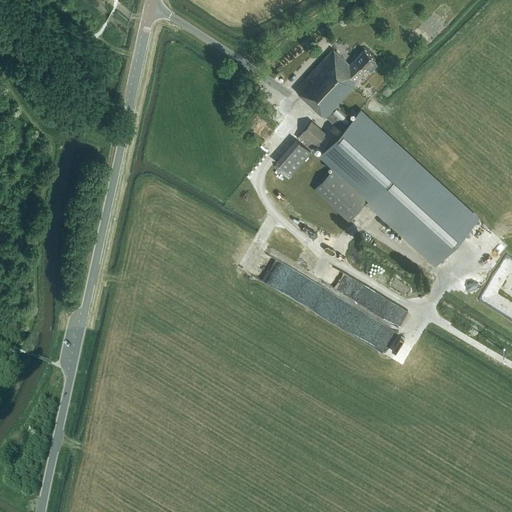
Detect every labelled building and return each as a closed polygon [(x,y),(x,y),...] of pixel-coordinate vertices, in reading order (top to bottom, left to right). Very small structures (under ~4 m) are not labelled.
[(405,160),(356,115),(353,118),(337,103),(358,81),(356,79),(367,68),(370,71),(377,63),(374,61),(375,59),(364,49),(351,62),(345,57),(343,59),(333,49),(295,90),(324,116),(325,116),(341,131),(322,152),(371,197),(368,200),(436,263),(444,254),(447,257),(451,252),(448,250),(477,219),(408,156),(405,160)] [(297,137),(311,149),(325,132),(311,121),(297,137)] [(291,175),(310,152),(295,139),(275,162),(291,175)] [(368,200),(333,168),(313,190),(348,221),(368,200)] [(474,297),(481,295),(489,292),(493,286),(496,279),(495,271),(493,264),(488,259),(480,255),(473,255),(465,257),(459,262),(456,269),(454,277),(456,284),(460,290),(467,295),(474,297)] [(317,283),(313,291),(318,294),(322,286),(317,283)]
